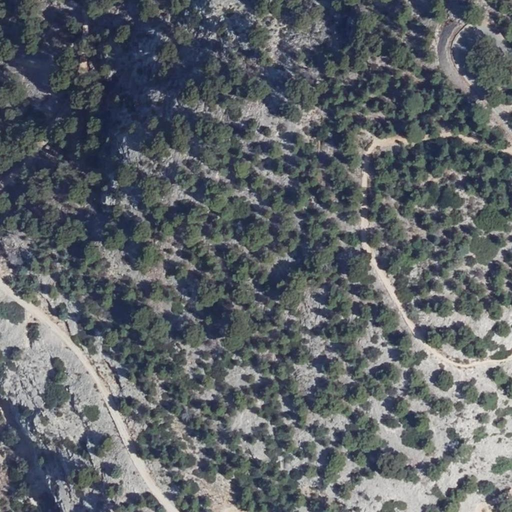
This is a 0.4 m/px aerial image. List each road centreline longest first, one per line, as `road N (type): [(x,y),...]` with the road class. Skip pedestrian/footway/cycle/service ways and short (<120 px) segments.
road 1 (track): [(176,511),(132,456),(107,398),(70,345),(0,281)]
road 2 (track): [(0,185),(29,163),(64,116),(80,70),(87,0)]
road 3 (unclassified): [(511,129),(459,47),(475,22),(488,23),(511,47)]
